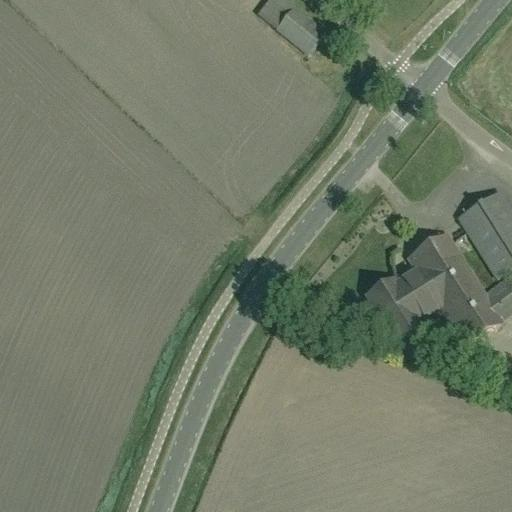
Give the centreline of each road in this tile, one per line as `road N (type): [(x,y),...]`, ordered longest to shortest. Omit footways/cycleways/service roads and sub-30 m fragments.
road 1 (secondary): [(162,511),(220,357),(303,234),(417,93)]
road 2 (unclassified): [(417,93),(323,0)]
road 3 (secondary): [(417,93),(495,0)]
